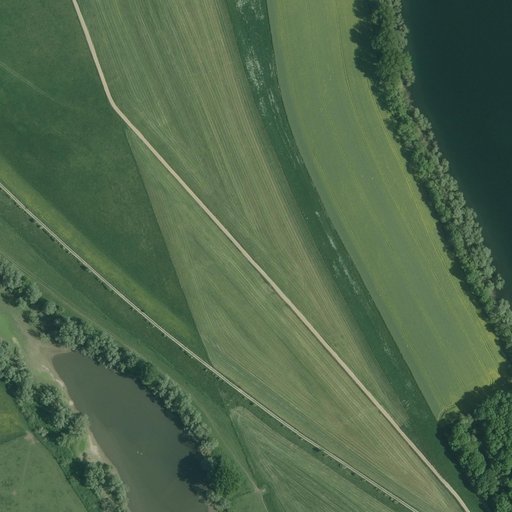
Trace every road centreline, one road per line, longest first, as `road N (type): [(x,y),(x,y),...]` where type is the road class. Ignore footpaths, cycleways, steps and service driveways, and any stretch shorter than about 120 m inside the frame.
road 1 (track): [(467,511),(111,103),(74,0)]
road 2 (track): [(417,511),(212,369),(0,184)]
